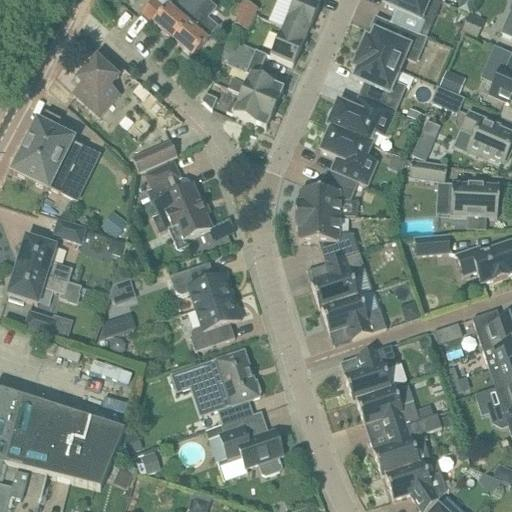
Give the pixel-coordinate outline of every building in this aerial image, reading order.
[(208,2),(205,0),(191,0),(190,2),(187,0),(181,0),(177,5),(174,3),(169,9),(168,8),(165,10),(154,1),(142,15),(173,42),(208,2)] [(295,0),(283,29),(306,39),(319,9),(298,0),(295,0)] [(432,0),(387,0),(384,7),(397,13),(391,25),(417,37),(432,0)] [(192,59),(205,44),(212,35),(219,28),(209,18),(216,9),(208,2),(173,42),(192,59)] [(230,26),(247,32),(256,9),(238,2),(230,26)] [(365,40),(359,55),(401,73),(406,62),(416,66),(426,41),(391,25),(386,38),(374,33),(370,42),(365,40)] [(293,69),(306,39),(283,29),(270,59),(293,69)] [(235,54),(226,47),(219,55),(228,63),(235,54)] [(250,64),(261,68),(266,57),(255,52),(250,64)] [(396,85),(401,73),(359,55),(352,70),(357,72),(353,81),(365,86),(360,99),(396,114),(406,90),(396,85)] [(510,104),(511,104),(511,58),(507,71),(503,69),(490,98),(509,106),(510,104)] [(100,120),(106,112),(120,98),(110,89),(119,79),(96,59),(76,82),(82,87),(73,97),(100,120)] [(257,79),(261,68),(250,64),(245,75),(249,77),(245,86),(232,81),(228,91),(241,97),(275,111),(284,91),(257,79)] [(464,101),(437,89),(430,106),(431,106),(432,105),(457,116),(463,102),(464,102),(464,101)] [(205,96),(201,103),(211,112),(212,113),(217,101),(205,96)] [(266,132),(275,111),(241,97),(237,106),(231,104),(227,115),(266,132)] [(385,140),(396,115),(360,99),(354,112),(338,105),(336,110),(335,110),(333,111),(332,112),(331,113),(330,114),(329,115),(329,116),(328,118),(328,119),(328,121),(329,122),(330,124),(328,129),(331,130),(373,149),(374,147),(371,145),(375,135),(385,140)] [(410,112),(407,119),(421,124),(424,117),(410,112)] [(55,133),(61,122),(45,115),(40,125),(37,124),(12,174),(30,183),(48,192),(49,191),(61,196),(84,149),(72,144),(73,142),(55,133)] [(498,128),(470,116),(463,132),(474,137),(467,154),(486,162),(487,159),(503,166),(504,163),(507,164),(511,152),(511,151),(510,151),(511,144),(511,137),(497,131),(498,128)] [(427,124),(422,136),(434,142),(440,129),(427,124)] [(332,159),(326,172),(358,186),(368,190),(378,165),(368,161),(373,149),(331,130),(329,135),(326,136),(324,137),(323,139),(322,141),(322,143),(322,144),(322,146),(322,147),(323,149),(321,154),(332,159)] [(132,160),(139,176),(177,159),(171,143),(132,160)] [(412,163),(409,181),(444,187),(447,169),(412,163)] [(187,242),(193,239),(212,231),(205,215),(203,216),(198,204),(199,203),(192,187),(182,192),(177,181),(179,180),(173,165),(146,177),(152,192),(163,187),(168,198),(155,204),(178,253),(189,248),(187,242)] [(351,204),(358,186),(326,172),(317,193),(300,193),(299,205),(296,205),(295,218),(340,220),(340,204),(351,204)] [(452,187),(450,219),(497,221),(499,189),(452,187)] [(111,213),(100,226),(113,237),(124,224),(111,213)] [(340,236),(340,220),(295,218),(295,231),(299,232),(298,244),(318,244),(326,267),(359,256),(353,236),(340,236)] [(59,224),(55,238),(80,246),(85,232),(59,224)] [(448,238),(416,241),(417,258),(449,256),(448,238)] [(56,249),(45,245),(26,239),(17,268),(68,285),(73,271),(51,265),(56,249)] [(478,251),(457,258),(463,278),(477,274),(481,287),(511,276),(511,253),(510,246),(480,256),(478,251)] [(319,311),(359,298),(353,280),(366,276),(359,256),(326,267),(330,280),(311,286),(319,311)] [(196,312),(234,300),(226,277),(215,281),(209,265),(170,279),(175,294),(176,294),(177,296),(182,298),(190,295),(196,312)] [(68,285),(17,268),(8,297),(38,307),(43,291),(61,297),(60,301),(67,304),(67,305),(77,308),(80,298),(79,298),(81,289),(68,285)] [(116,305),(133,298),(127,282),(110,289),(116,305)] [(353,343),(386,332),(379,313),(368,317),(362,299),(359,299),(359,298),(319,311),(320,312),(321,311),(329,336),(348,330),(353,343)] [(195,355),(216,348),(235,341),(230,326),(241,322),(234,300),(196,312),(201,329),(193,332),(191,337),(192,340),(190,340),(195,355)] [(497,313),(472,321),(482,352),(511,342),(511,320),(501,324),(497,313)] [(30,316),(26,330),(52,339),(56,324),(30,316)] [(97,326),(102,341),(134,331),(129,316),(97,326)] [(458,327),(434,335),(438,348),(462,340),(458,327)] [(489,372),(498,369),(511,364),(511,342),(482,352),(489,372)] [(383,393),(392,390),(386,372),(398,368),(391,348),(357,360),(361,373),(344,378),(352,404),(383,393)] [(203,367),(171,378),(177,395),(190,391),(204,386),(213,413),(214,415),(218,414),(227,410),(231,409),(248,403),(249,403),(260,400),(259,396),(261,395),(257,383),(255,384),(253,380),(251,381),(249,373),(251,372),(244,353),(225,359),(215,363),(216,364),(203,368),(203,367)] [(511,364),(498,369),(505,389),(511,385),(511,364)] [(455,370),(445,373),(449,385),(458,382),(455,370)] [(458,382),(449,385),(453,397),(462,394),(458,382)] [(511,385),(505,389),(496,392),(506,422),(511,419),(511,385)] [(402,408),(395,389),(392,390),(383,393),(352,404),(353,404),(356,403),(364,428),(381,422),(386,435),(420,423),(413,405),(402,408)] [(493,390),(473,396),(480,419),(489,416),(494,431),(505,428),(493,390)] [(100,492),(125,433),(0,393),(0,467),(47,479),(100,492)] [(222,427),(232,424),(227,410),(218,414),(222,427)] [(261,415),(221,428),(224,436),(220,438),(228,461),(240,457),(245,471),(259,466),(262,477),(266,478),(280,474),(282,470),(278,459),(283,458),(275,433),(268,435),(261,415)] [(430,462),(424,444),(427,443),(426,436),(442,431),(437,417),(420,423),(386,435),(390,448),(373,453),(381,478),(430,462)] [(419,511),(428,511),(447,493),(436,460),(430,462),(381,478),(382,479),(385,478),(393,502),(410,497),(419,511)] [(38,511),(47,479),(0,467),(0,511),(38,511)] [(132,477),(119,471),(113,486),(126,491),(132,477)]
